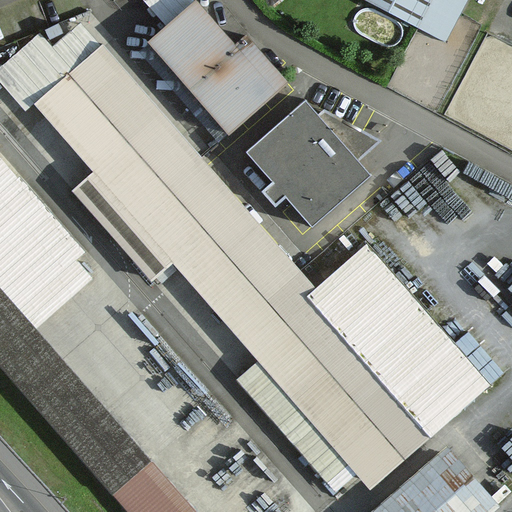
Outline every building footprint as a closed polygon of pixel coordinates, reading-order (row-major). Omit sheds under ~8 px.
[(449,0),(367,0),(434,33),(449,0)] [(235,50),(196,6),(151,45),(229,134),(285,86),(245,41),(235,50)] [(102,46),(38,101),(98,169),(78,186),(156,275),(171,262),(272,377),(252,395),(333,488),(354,471),(365,484),(478,386),(364,255),(319,294),(102,46)] [(368,179),(305,107),(249,156),(276,187),(267,195),(276,206),(286,198),(312,228),(368,179)] [(0,353),(135,511),(188,511),(13,306),(76,253),(0,163),(0,353)] [(500,511),(505,508),(457,451),(385,511),(500,511)]
